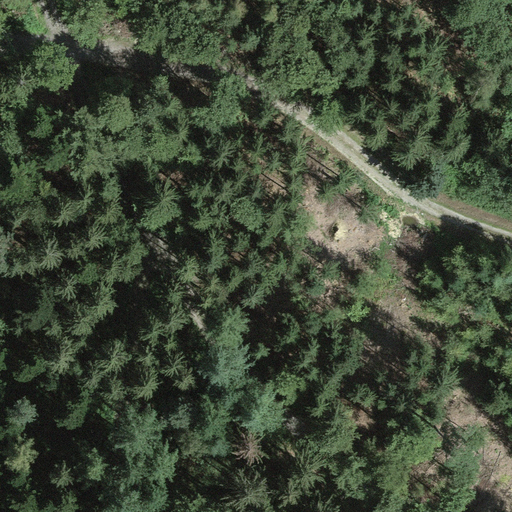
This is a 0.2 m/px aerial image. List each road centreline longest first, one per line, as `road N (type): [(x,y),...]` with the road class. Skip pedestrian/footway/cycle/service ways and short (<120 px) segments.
road 1 (track): [(511,235),(455,220),(260,92),(159,57),(53,41),(0,43)]
road 2 (track): [(87,511),(119,402),(136,206),(39,0)]
